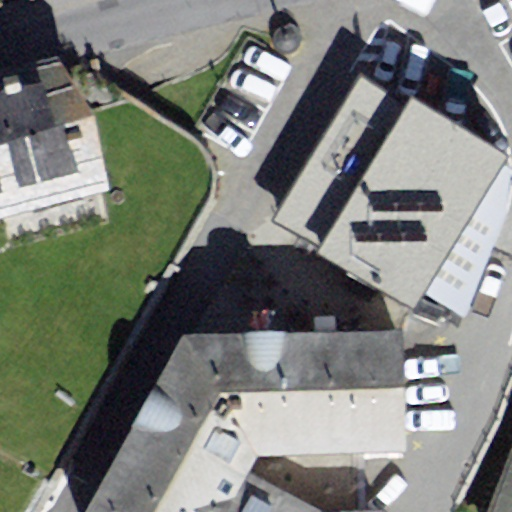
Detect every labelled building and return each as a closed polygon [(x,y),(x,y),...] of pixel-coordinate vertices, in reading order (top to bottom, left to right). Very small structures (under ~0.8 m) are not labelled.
[(0,218),(108,191),(95,115),(61,57),(0,69),(0,218)] [(363,75),(278,224),(322,249),(319,254),(416,309),(425,295),(463,316),(506,214),(511,176),(511,168),(503,164),(507,156),(459,129),(363,75)] [(405,330),(186,334),(259,455),(408,449),(405,330)] [(226,511),(250,470),(259,455),(186,334),(88,511),(226,511)] [(511,511),(511,448),(489,511),(511,511)] [(322,511),(250,470),(226,511),(322,511)]
